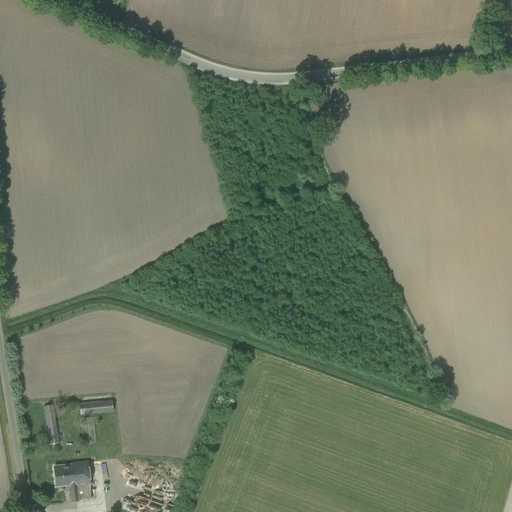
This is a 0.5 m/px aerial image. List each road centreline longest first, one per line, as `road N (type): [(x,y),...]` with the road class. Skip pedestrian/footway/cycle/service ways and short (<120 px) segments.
road 1 (tertiary): [(511,53),(248,77),(206,67),(54,0)]
road 2 (unclassified): [(23,511),(0,340)]
